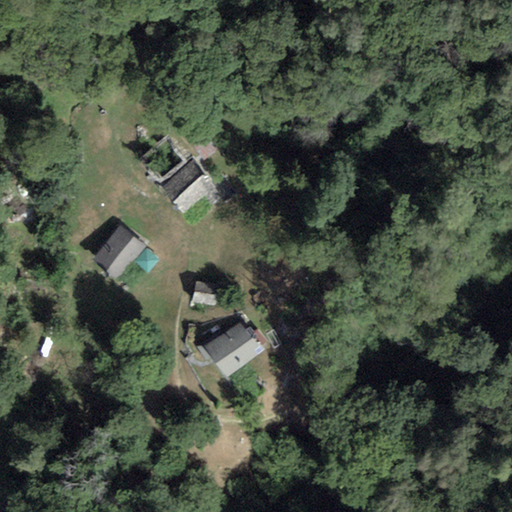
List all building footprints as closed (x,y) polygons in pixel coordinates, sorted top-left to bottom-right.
[(219,147),(206,126),(188,137),(201,158),(219,147)] [(212,184),(191,158),(161,182),(183,208),(212,184)] [(145,244),(118,223),(92,255),(118,276),(145,244)] [(224,287),(195,282),(192,301),(221,307),(224,287)] [(263,350),(244,318),(204,341),(224,373),(263,350)]
